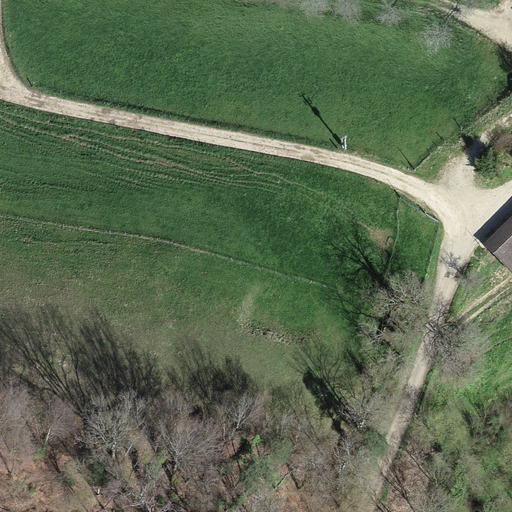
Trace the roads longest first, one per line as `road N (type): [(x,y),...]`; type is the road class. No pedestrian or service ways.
road 1 (track): [(0,65),(17,100),(383,172),(467,232)]
road 2 (unclassified): [(486,217),(467,232),(432,288),(370,511)]
road 3 (track): [(511,121),(460,164),(466,193),(486,217)]
